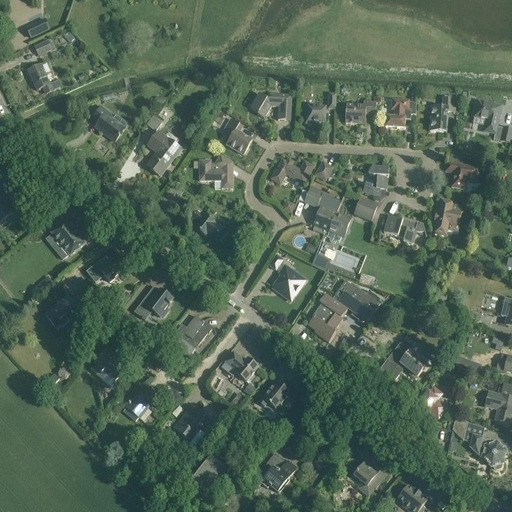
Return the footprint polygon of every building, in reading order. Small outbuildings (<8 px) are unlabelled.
[(43,26),(47,33),(65,23),(60,16),(43,26)] [(52,50),(49,42),(35,48),(39,56),(52,50)] [(53,74),(48,63),(29,72),(38,92),(43,89),(46,96),(62,89),(58,82),(51,86),(50,86),(46,77),(53,74)] [(88,80),(86,74),(79,77),(81,83),(88,80)] [(259,114),(258,116),(264,120),(271,108),(279,108),(278,122),(286,122),(287,97),(270,96),(267,100),(259,95),(251,109),(259,114)] [(431,108),(430,132),(443,133),(443,131),(447,132),(448,114),(455,114),(456,101),(443,100),(443,109),(431,108)] [(386,118),(385,129),(405,130),(406,121),(411,121),(411,116),(416,116),(417,103),(409,103),(409,102),(392,101),(392,111),(395,111),(394,118),(386,118)] [(485,133),(495,135),(497,128),(501,108),(478,102),(474,118),(487,121),(485,133)] [(346,106),(345,125),(361,126),(362,124),(365,124),(366,116),(376,116),(376,104),(363,103),(363,107),(346,106)] [(326,108),(306,107),(305,125),(312,125),(312,123),(322,124),(322,122),(326,122),(326,108)] [(114,118),(101,108),(93,119),(99,123),(95,128),(103,135),(104,134),(108,136),(107,138),(115,144),(120,137),(120,136),(128,125),(122,120),(118,125),(112,120),(114,118)] [(147,126),(156,133),(164,123),(155,116),(147,126)] [(243,128),(231,120),(224,131),(233,137),(227,146),(244,157),(252,142),(239,134),(243,128)] [(511,130),(503,128),(500,143),(511,145),(511,142),(511,130)] [(158,154),(148,168),(160,177),(181,150),(168,141),(158,134),(148,147),(158,154)] [(200,162),(200,182),(222,183),(222,190),(233,190),(233,177),(227,177),(227,173),(233,164),(221,157),(215,166),(211,166),(211,162),(200,162)] [(283,162),(272,180),(280,186),(286,175),(303,186),(314,169),(305,164),(300,172),(292,167),(293,164),(288,161),(286,164),(283,162)] [(493,168),(504,171),(506,163),(495,161),(493,168)] [(457,165),(447,163),(445,173),(454,175),(451,189),(465,191),(467,181),(478,183),(480,169),(457,165)] [(325,183),(328,178),(333,169),(323,164),(315,177),(325,183)] [(376,168),(372,167),(369,176),(374,178),(377,178),(377,188),(374,188),(366,185),(363,193),(373,197),(380,198),(381,191),(386,192),(387,179),(389,179),(389,169),(389,165),(383,165),(382,168),(376,168)] [(11,196),(0,182),(0,181),(0,222),(1,223),(12,214),(6,206),(4,207),(2,204),(11,196)] [(184,193),(173,187),(164,202),(174,208),(184,193)] [(309,194),(303,192),(299,202),(318,209),(318,207),(323,196),(310,192),(309,194)] [(324,236),(326,231),(330,221),(329,221),(332,213),(336,214),(341,203),(323,196),(318,207),(322,209),(314,227),(315,227),(313,232),(324,236)] [(51,197),(47,200),(50,205),(55,201),(51,197)] [(453,203),(441,200),(438,216),(436,215),(436,216),(435,222),(436,222),(434,235),(446,237),(449,224),(459,226),(462,214),(464,214),(464,209),(463,207),(453,204),(453,203)] [(377,207),(360,201),(354,216),(371,222),(377,207)] [(207,237),(214,242),(217,238),(222,242),(228,234),(205,216),(204,218),(197,213),(192,218),(199,224),(195,229),(206,238),(207,237)] [(336,214),(332,213),(329,221),(330,221),(326,231),(329,233),(327,239),(330,240),(330,242),(331,243),(333,244),(335,244),(336,242),(339,243),(341,238),(344,239),(350,223),(351,220),(337,215),(336,214)] [(400,221),(389,218),(384,234),(404,240),(403,243),(413,246),(417,234),(418,234),(421,234),(423,234),(425,234),(426,239),(427,239),(423,226),(401,219),(400,221)] [(67,222),(52,234),(58,242),(52,248),(63,262),(70,256),(71,258),(86,245),(67,222)] [(254,243),(244,258),(251,262),(261,247),(254,243)] [(317,248),(309,245),(306,252),(314,255),(317,248)] [(307,281),(304,279),(286,266),(285,267),(282,265),(284,262),(277,257),(270,267),(280,275),(282,277),(273,290),(291,303),(307,281)] [(105,258),(86,274),(94,284),(103,277),(108,283),(119,274),(122,277),(128,272),(116,258),(110,263),(105,258)] [(503,265),(501,273),(511,275),(511,262),(509,262),(509,259),(507,266),(503,265)] [(371,279),(372,278),(362,275),(359,284),(374,288),(376,280),(371,279)] [(380,306),(351,286),(338,304),(326,295),(320,304),(323,306),(308,327),(315,332),(314,334),(319,337),(320,336),(326,340),(329,336),(332,339),(328,344),(329,344),(336,335),(334,333),(343,320),(342,319),(349,310),(368,323),(380,306)] [(37,287),(31,292),(35,297),(41,293),(37,287)] [(170,303),(172,300),(168,296),(169,295),(164,291),(163,292),(161,291),(154,300),(148,296),(135,313),(145,321),(153,311),(160,317),(161,316),(163,317),(169,310),(167,309),(171,304),(170,303)] [(119,303),(125,308),(133,298),(126,293),(119,303)] [(74,294),(46,317),(54,327),(69,314),(72,318),(74,316),(73,315),(84,306),(74,294)] [(196,318),(174,346),(190,359),(195,351),(194,350),(197,346),(198,347),(208,335),(201,330),(204,325),(205,326),(205,325),(196,318)] [(414,349),(403,340),(379,371),(394,383),(405,369),(411,374),(409,376),(416,381),(428,365),(411,352),(414,349)] [(96,366),(91,371),(100,378),(112,389),(115,385),(114,384),(133,361),(124,354),(118,361),(106,351),(95,365),(96,366)] [(233,378),(237,373),(248,382),(259,368),(248,360),(245,364),(242,362),(243,361),(234,353),(226,364),(222,369),(233,378)] [(508,359),(502,357),(500,363),(506,364),(504,372),(511,374),(511,358),(508,358),(508,359)] [(483,374),(487,361),(477,358),(473,371),(483,374)] [(454,359),(453,365),(461,368),(465,369),(469,370),(470,365),(467,364),(467,363),(454,359)] [(54,375),(47,383),(53,387),(60,380),(54,375)] [(273,386),(259,404),(265,409),(269,405),(276,411),(278,409),(280,410),(291,397),(288,395),(290,393),(279,384),(276,389),(273,386)] [(244,392),(249,396),(255,389),(250,385),(244,392)] [(139,394),(127,410),(140,420),(144,423),(152,414),(147,409),(149,407),(158,397),(146,387),(139,394)] [(428,411),(438,419),(447,410),(437,401),(437,400),(435,398),(439,394),(434,389),(430,394),(428,393),(418,404),(428,412),(428,411)] [(509,425),(511,410),(511,398),(501,396),(488,393),(485,408),(497,411),(495,422),(509,425)] [(230,406),(236,411),(246,400),(239,395),(230,406)] [(209,420),(194,409),(177,431),(191,443),(196,447),(205,436),(200,431),(202,428),(209,420)] [(244,420),(250,413),(244,409),(238,416),(244,420)] [(473,437),(483,440),(485,430),(455,420),(455,422),(453,432),(463,442),(472,444),(473,437)] [(493,468),(494,470),(496,472),(499,472),(501,470),(503,468),(502,465),(504,465),(507,452),(497,444),(496,444),(496,443),(483,440),(473,437),(472,444),(470,449),(479,456),(479,454),(483,455),(482,460),(486,463),(485,464),(487,465),(488,465),(491,468),(493,468)] [(365,450),(360,446),(356,452),(360,456),(365,450)] [(287,465),(275,455),(267,465),(273,469),(254,493),(255,494),(262,485),(268,490),(270,488),(272,489),(279,494),(279,493),(297,470),(291,466),(293,463),(289,468),(286,466),(287,465)] [(211,458),(187,487),(197,495),(202,488),(211,495),(229,472),(211,458)] [(139,465),(143,476),(151,473),(146,462),(139,465)] [(364,465),(354,477),(364,486),(360,491),(369,499),(387,475),(376,466),(376,467),(377,468),(373,472),(364,465)] [(165,492),(171,487),(166,483),(161,488),(165,492)] [(408,488),(398,500),(411,511),(410,511),(423,511),(425,510),(423,508),(427,503),(421,498),(422,496),(417,492),(416,491),(415,493),(408,488)]
